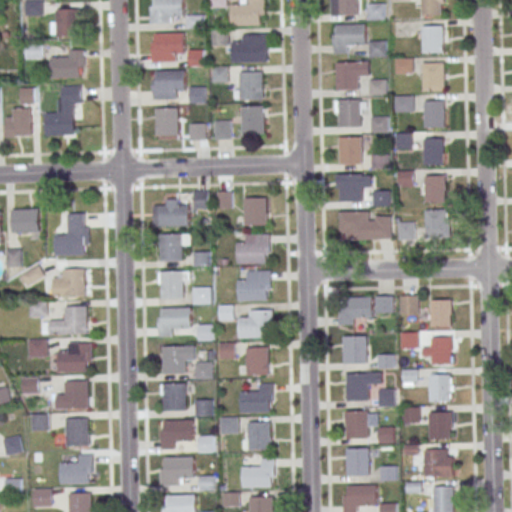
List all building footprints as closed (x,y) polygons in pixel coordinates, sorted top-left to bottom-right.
[(154,0),(184,0),(184,16),(171,16),(171,22),(151,23),(150,6),(154,6),(154,0)] [(231,4),(232,26),(261,25),(261,15),(266,15),(265,0),(249,0),(249,4),(231,4)] [(357,0),(331,0),(331,15),(357,15),(357,0)] [(422,0),(442,0),(443,15),(423,16),(422,0)] [(43,15),(43,1),(26,1),(26,15),(43,15)] [(56,9),(78,8),(79,35),(57,36),(56,9)] [(187,15),(204,14),(204,28),(187,28),(187,15)] [(366,24),(334,24),(334,53),(355,53),(355,44),(366,44),(366,24)] [(423,26),(444,25),(445,52),(424,53),(423,26)] [(213,29),(228,29),(229,46),(213,46),(213,29)] [(156,33),(185,32),(186,53),(176,54),(176,61),(152,61),(152,44),(156,44),(156,33)] [(232,41),(233,62),(262,62),(262,52),(267,52),(266,34),(243,34),(243,41),(232,41)] [(369,41),(385,40),(385,57),(369,57),(369,41)] [(43,58),(43,44),(27,44),(27,58),(43,58)] [(188,49),(204,49),(204,66),(189,66),(188,49)] [(51,77),(84,77),(84,50),(64,50),(64,58),(51,58),(51,77)] [(413,58),(397,58),(397,73),(413,73),(413,58)] [(337,62),(358,62),(359,89),(338,89),(337,62)] [(424,63),(444,63),(445,90),(425,90),(424,63)] [(213,66),(229,65),(229,82),(213,82),(213,66)] [(157,70),(186,69),(186,90),(177,91),(177,98),(153,98),(153,81),(157,81),(157,70)] [(241,72),(262,72),(262,98),(242,99),(241,72)] [(369,79),(385,79),(385,95),(370,96),(369,79)] [(58,112),(58,99),(62,99),(62,86),(81,86),(81,103),(73,103),(74,134),(45,135),(45,112),(58,112)] [(190,86),(205,86),(206,103),(190,103),(190,86)] [(21,87),(34,87),(35,104),(21,104),(21,87)] [(396,95),(415,95),(415,112),(396,112),(396,95)] [(340,99),(360,99),(361,126),(340,126),(340,99)] [(424,101),(445,101),(446,127),(425,128),(424,101)] [(243,106),(263,106),(264,132),(244,133),(243,106)] [(13,117),(13,108),(31,107),(32,135),(5,136),(5,117),(13,117)] [(156,108),(178,107),(179,135),(157,135),(156,108)] [(371,116),(389,116),(390,131),(371,132),(371,116)] [(232,120),(215,120),(215,139),(232,139),(232,120)] [(189,140),(205,140),(205,123),(189,123),(189,140)] [(397,133),(413,132),(413,149),(397,149),(397,133)] [(340,137),(361,137),(362,164),(341,164),(340,137)] [(424,138),(445,138),(446,165),(425,165),(424,138)] [(372,154),(390,153),(391,169),(372,170),(372,154)] [(398,170),(414,170),(415,187),(399,187),(398,170)] [(341,174),(361,173),(362,200),(341,201),(341,174)] [(425,176),(446,175),(446,202),(426,203),(425,176)] [(373,191),(388,190),(389,207),(373,207),(373,191)] [(194,192),(209,192),(209,208),(194,208),(194,192)] [(217,192),(233,192),(233,208),(218,208),(217,192)] [(245,198),(266,197),(266,224),(246,225),(245,198)] [(154,206),(166,205),(166,199),(178,199),(179,205),(188,205),(188,226),(154,227),(154,206)] [(13,210),(39,209),(40,230),(14,231),(13,210)] [(426,209),(447,209),(447,236),(427,236),(426,209)] [(340,239),(392,239),(392,214),(372,214),(372,211),(340,211),(340,239)] [(68,214),(86,214),(86,227),(90,227),(90,245),(86,245),(86,256),(57,256),(56,235),(69,235),(68,214)] [(399,222),(415,222),(415,239),(399,239),(399,222)] [(237,242),(237,264),(267,263),(267,253),(270,253),(270,233),(246,234),(246,242),(237,242)] [(161,234),(181,234),(182,261),(161,261),(161,234)] [(7,249),(7,266),(21,266),(21,249),(7,249)] [(194,251),(210,251),(210,266),(195,267),(194,251)] [(25,287),(45,277),(38,264),(18,274),(25,287)] [(65,269),(86,269),(87,296),(66,296),(65,269)] [(238,279),(238,300),(268,300),(268,290),(271,290),(271,270),(247,271),(247,279),(238,279)] [(162,271),(183,271),(183,297),(163,298),(162,271)] [(194,287),(212,287),(212,303),(194,304),(194,287)] [(375,296),(393,295),(394,312),(376,312),(375,296)] [(400,296),(418,295),(419,312),(401,312),(400,296)] [(357,324),(357,318),(372,318),(372,297),(339,297),(339,324),(357,324)] [(431,300),(452,299),(452,326),(432,327),(431,300)] [(31,317),(48,316),(47,302),(30,302),(31,317)] [(219,305),(235,304),(235,320),(220,320),(219,305)] [(67,308),(88,307),(89,334),(68,335),(67,308)] [(158,308),(158,336),(178,336),(178,327),(191,327),(191,308),(158,308)] [(239,317),(239,338),(269,337),(268,328),(272,328),(271,309),(257,309),(257,316),(239,317)] [(198,325),(214,325),(214,340),(199,341),(198,325)] [(401,332),(419,332),(420,348),(402,349),(401,332)] [(345,336),(365,335),(366,362),(345,363),(345,336)] [(432,337),(453,336),(453,363),(433,364),(432,337)] [(29,357),(48,357),(48,339),(29,339),(29,357)] [(235,342),(220,342),(220,358),(235,358),(235,342)] [(92,343),(69,343),(69,352),(58,351),(58,371),(92,371),(92,343)] [(164,346),(184,346),(185,372),(164,373),(164,346)] [(248,347),(268,347),(269,374),(248,374),(248,347)] [(378,354),(395,354),(396,368),(378,368),(378,354)] [(196,362),(214,362),(214,378),(196,379),(196,362)] [(402,369),(420,369),(420,383),(402,383),(402,369)] [(348,373),(368,373),(369,400),(349,400),(348,373)] [(430,374),(451,374),(452,401),(431,402),(430,374)] [(23,393),(38,393),(38,377),(23,377),(23,393)] [(66,382),(90,381),(90,409),(67,410),(66,382)] [(164,383),(185,383),(186,410),(165,410),(164,383)] [(241,391),(242,412),(271,411),(271,402),(274,402),(274,383),(260,383),(260,390),(241,391)] [(0,406),(12,402),(7,386),(0,388),(0,406)] [(378,389),(396,389),(397,405),(379,406),(378,389)] [(196,400),(214,399),(214,416),(196,416),(196,400)] [(403,408),(421,407),(421,421),(404,422),(403,408)] [(347,410),(368,410),(368,437),(348,438),(347,410)] [(430,412),(450,412),(451,438),(430,439),(430,412)] [(49,414),(32,414),(32,430),(49,430),(49,414)] [(221,417),(239,417),(239,433),(221,434),(221,417)] [(67,420),(90,419),(91,447),(68,448),(67,420)] [(193,420),(194,440),(175,441),(175,449),(162,449),(161,429),(165,429),(164,421),(193,420)] [(249,422),(269,422),(270,449),(250,449),(249,422)] [(379,427),(395,426),(395,442),(380,443),(379,427)] [(6,455),(24,453),(21,435),(4,438),(6,455)] [(199,436),(215,435),(215,453),(200,453),(199,436)] [(404,445),(419,444),(420,455),(404,456),(404,445)] [(348,448),(368,448),(369,475),(349,475),(348,448)] [(425,449),(448,449),(449,456),(454,456),(454,476),(426,477),(425,449)] [(93,483),(93,454),(73,454),(73,464),(61,464),(61,483),(93,483)] [(194,457),(194,477),(181,478),(181,485),(166,486),(165,457),(194,457)] [(243,466),(243,487),(273,487),(272,477),(276,477),(275,458),(261,459),(262,466),(243,466)] [(381,466),(397,465),(397,480),(382,480),(381,466)] [(200,475),(215,475),(216,491),(200,491),(200,475)] [(5,493),(23,493),(23,478),(5,478),(5,493)] [(407,482),(422,481),(422,492),(407,492),(407,482)] [(348,485),(377,484),(377,504),(358,505),(358,511),(343,511),(343,495),(348,495),(348,485)] [(434,511),(434,486),(454,486),(454,511),(434,511)] [(52,506),(52,489),(35,489),(35,506),(52,506)] [(225,492),(240,491),(240,507),(225,507),(225,492)] [(70,511),(70,494),(93,493),(93,511),(70,511)] [(197,495),(197,511),(164,511),(164,505),(168,505),(168,496),(197,495)] [(252,511),(252,496),(272,496),(272,511),(252,511)] [(382,511),(382,503),(399,502),(399,511),(382,511)]
